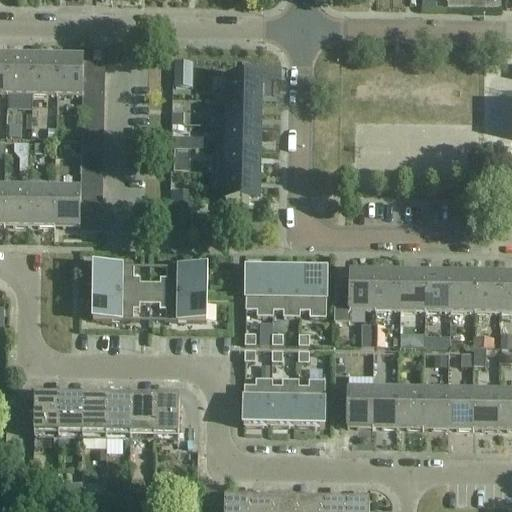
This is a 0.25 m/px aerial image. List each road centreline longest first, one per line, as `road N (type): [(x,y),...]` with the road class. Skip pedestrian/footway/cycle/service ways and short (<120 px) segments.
road 1 (residential): [(408,473),(220,466),(219,369),(36,365),(27,355),(26,265),(0,265)]
road 2 (residential): [(511,242),(300,235),(301,31)]
road 3 (residential): [(301,31),(0,26)]
road 4 (residential): [(511,34),(301,31)]
